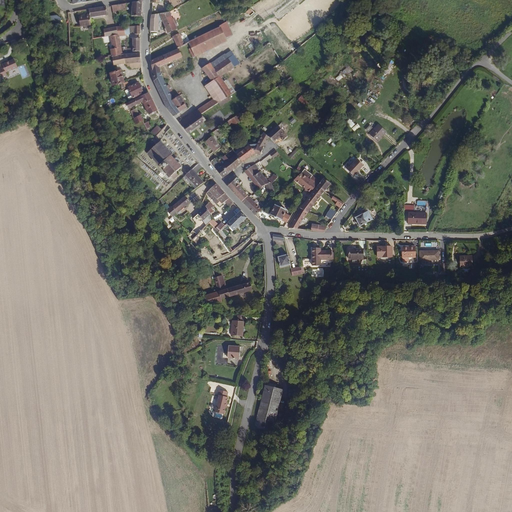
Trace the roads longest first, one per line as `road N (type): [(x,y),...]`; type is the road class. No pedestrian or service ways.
road 1 (tertiary): [(234,511),(235,467),(271,284),(264,231)]
road 2 (tertiary): [(264,231),(157,102),(144,55),(146,0)]
road 3 (residential): [(334,235),(353,198),(473,62),(511,82)]
road 4 (residential): [(473,236),(334,235)]
